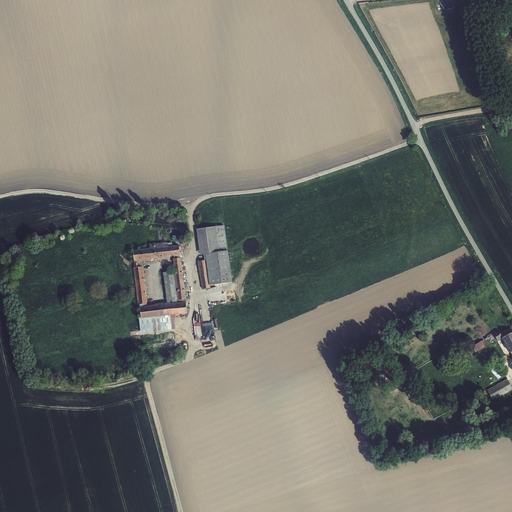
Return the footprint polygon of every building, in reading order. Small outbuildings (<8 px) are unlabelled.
[(438,1),(439,9),(454,8),(454,0),(438,1)] [(225,225),(197,229),(200,255),(204,255),(206,255),(207,261),(210,284),(210,286),(233,283),(225,225)] [(174,256),(174,259),(181,258),(179,245),(173,246),(169,247),(169,246),(168,246),(163,246),(163,243),(149,244),(150,249),(133,251),(135,263),(134,263),(135,268),(134,268),(136,293),(138,294),(138,298),(139,299),(142,319),(174,315),(182,315),(185,315),(185,314),(188,314),(185,291),(184,289),(185,289),(183,273),(182,271),(183,271),(182,263),(174,264),(173,264),(174,272),(176,272),(176,274),(174,274),(176,290),(178,290),(178,292),(177,292),(178,303),(170,304),(170,303),(167,303),(166,304),(161,305),(159,304),(157,306),(148,306),(146,294),(145,292),(146,292),(143,267),(139,268),(139,263),(140,263),(140,261),(173,257),(172,256),(174,256)] [(210,284),(209,284),(206,261),(205,261),(198,262),(202,290),(211,288),(210,286),(210,284)] [(174,272),(163,273),(167,303),(170,303),(170,304),(178,303),(177,292),(174,272)] [(197,340),(216,337),(210,302),(200,304),(204,325),(195,326),(197,340)] [(176,329),(174,315),(142,319),(141,317),(139,318),(141,334),(176,329)] [(500,333),(498,331),(493,333),(498,342),(502,340),(510,354),(511,353),(511,352),(511,328),(511,327),(500,333)] [(485,347),(482,341),(472,347),(476,353),(485,347)] [(511,387),(508,379),(488,391),(493,401),(511,390),(511,387)]
